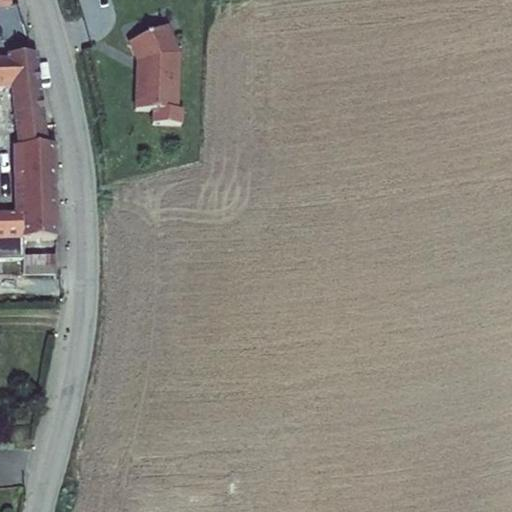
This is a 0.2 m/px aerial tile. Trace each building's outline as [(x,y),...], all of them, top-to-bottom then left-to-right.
[(165,30),(127,46),(135,65),(137,64),(139,68),(139,70),(135,70),(134,113),(152,114),(151,127),(180,128),(180,113),(175,113),(177,57),(165,30)] [(55,128),(46,57),(18,58),(19,62),(22,89),(21,89),(26,131),(55,128)] [(22,89),(19,62),(0,62),(0,89),(21,89),(22,89)] [(57,139),(55,128),(26,131),(27,140),(57,139)] [(59,149),(57,139),(27,140),(29,149),(59,149)] [(66,203),(64,148),(59,149),(29,149),(30,204),(66,203)] [(66,203),(30,204),(31,216),(32,215),(33,240),(34,240),(67,241),(67,228),(66,203)] [(31,216),(0,216),(0,266),(34,267),(34,261),(34,240),(33,240),(32,215),(31,216)] [(64,261),(34,261),(34,267),(34,276),(67,276),(67,261),(64,261)]
